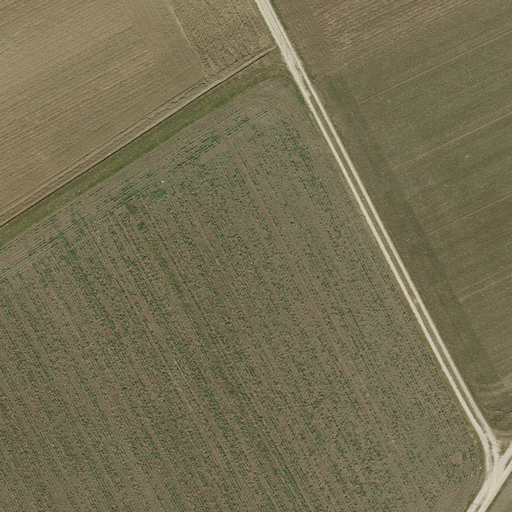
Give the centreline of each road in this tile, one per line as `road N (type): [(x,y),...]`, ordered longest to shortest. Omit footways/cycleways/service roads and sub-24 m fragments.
road 1 (track): [(503,468),(264,0)]
road 2 (track): [(0,236),(289,47)]
